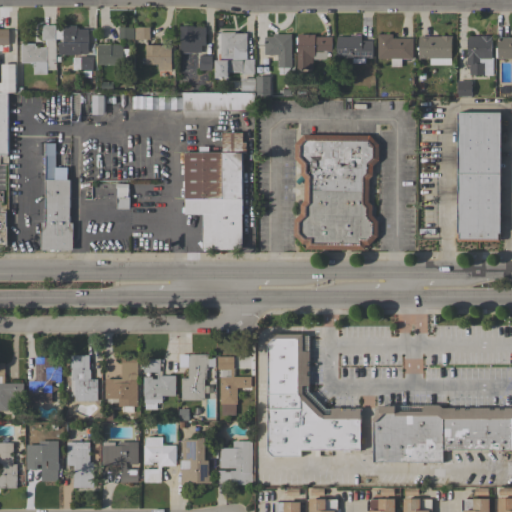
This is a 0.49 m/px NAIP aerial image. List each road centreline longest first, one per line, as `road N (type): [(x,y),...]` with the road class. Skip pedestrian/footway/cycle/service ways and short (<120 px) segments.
road 1 (residential): [(244,0),(511,1)]
road 2 (primary): [(248,271),(0,271)]
road 3 (primary): [(0,297),(124,297)]
road 4 (primary): [(124,297),(247,297)]
